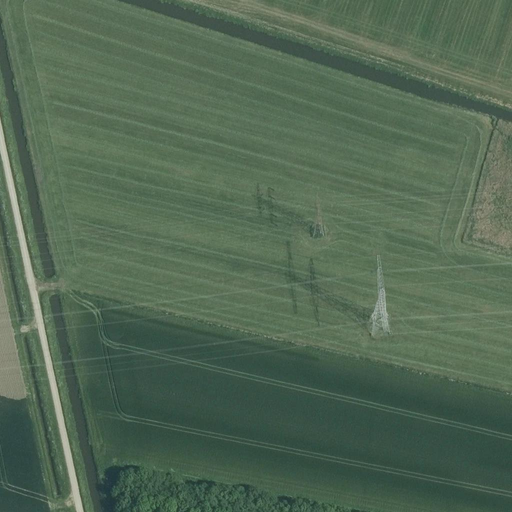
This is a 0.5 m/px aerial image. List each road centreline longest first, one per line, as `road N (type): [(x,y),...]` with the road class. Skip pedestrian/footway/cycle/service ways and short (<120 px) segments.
road 1 (unclassified): [(79,511),(0,138)]
road 2 (track): [(189,0),(413,71)]
